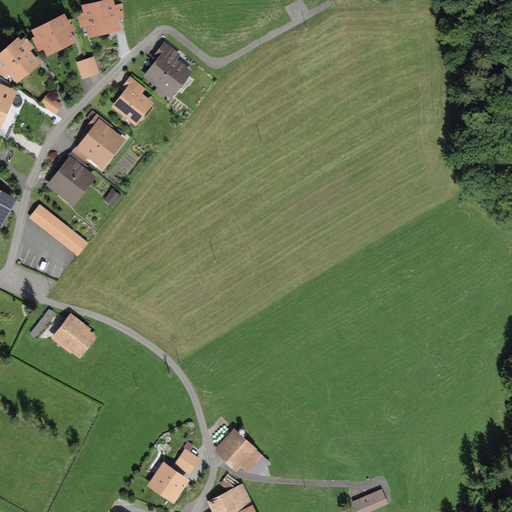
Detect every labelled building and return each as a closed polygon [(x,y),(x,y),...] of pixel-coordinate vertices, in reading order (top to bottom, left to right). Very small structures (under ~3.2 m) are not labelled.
[(86,8),(91,32),(116,26),(114,15),(122,13),(120,5),(112,7),(111,3),(86,8)] [(61,19),(36,32),(40,40),(42,39),(48,50),(70,39),(61,19)] [(18,42),(0,57),(0,62),(6,69),(8,68),(16,77),(35,61),(23,47),(29,42),(25,38),(19,43),(18,42)] [(163,59),(149,76),(169,92),(186,70),(162,52),(159,56),(163,59)] [(79,63),(83,77),(98,72),(93,58),(79,63)] [(0,118),(11,94),(0,89),(0,118)] [(131,89),(118,106),(134,119),(148,102),(131,89)] [(42,107),(57,116),(63,106),(48,97),(42,107)] [(93,133),(90,137),(91,138),(83,147),(101,161),(118,140),(106,130),(109,126),(98,117),(90,127),(96,131),(93,134),(93,133)] [(66,169),(54,184),(71,198),(88,177),(67,160),(62,166),(66,169)] [(0,219),(12,199),(7,196),(11,188),(0,179),(0,219)] [(112,189),(106,197),(114,203),(120,195),(112,189)] [(80,256),(91,242),(41,204),(30,218),(80,256)] [(61,324),(49,313),(33,330),(45,341),(61,324)] [(72,319),(58,336),(80,354),(94,337),(72,319)] [(219,450),(237,467),(241,464),(248,471),(250,469),(255,474),(261,467),(256,462),(260,458),(234,434),(219,450)] [(198,459),(185,450),(176,463),(189,472),(198,459)] [(172,497),(184,479),(165,466),(153,484),(172,497)] [(193,501),(204,487),(198,482),(187,496),(193,501)] [(216,511),(254,511),(242,487),(211,501),(216,511)] [(365,511),(378,506),(372,494),(368,496),(370,499),(355,506),(357,511),(365,511)] [(183,500),(173,511),(182,511),(188,504),(183,500)]
